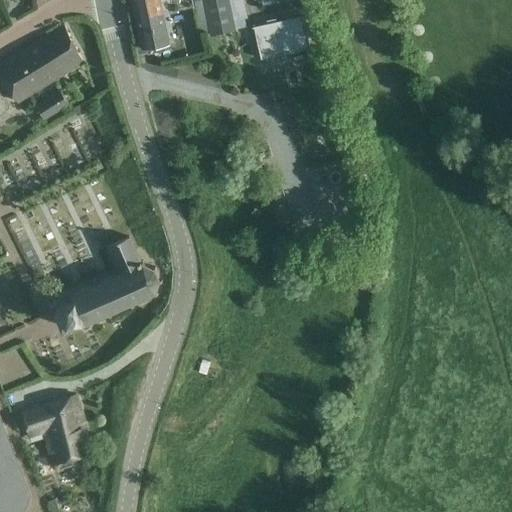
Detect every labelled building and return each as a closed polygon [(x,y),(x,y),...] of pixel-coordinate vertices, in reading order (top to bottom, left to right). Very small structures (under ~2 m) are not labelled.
[(131,0),(142,49),(169,43),(163,13),(194,6),(192,0),(131,0)] [(211,35),(235,29),(245,27),(243,19),(247,18),(242,0),(193,0),(200,33),(210,31),(211,35)] [(254,26),(261,59),(310,48),(303,16),(254,26)] [(0,72),(18,101),(83,62),(64,25),(0,65),(0,72)] [(43,119),(68,103),(60,89),(34,105),(43,119)] [(106,246),(117,270),(115,271),(115,273),(96,281),(95,279),(91,281),(92,283),(69,294),(71,299),(80,319),(83,325),(107,314),(109,318),(112,316),(111,313),(129,305),(130,308),(134,306),(133,304),(154,295),(156,297),(158,295),(156,293),(159,283),(162,283),(162,281),(159,281),(155,271),(157,269),(155,267),(153,269),(143,264),(143,261),(140,261),(129,236),(106,246)] [(55,307),(64,326),(80,319),(71,299),(55,307)] [(198,372),(206,375),(210,362),(202,359),(198,372)] [(54,464),(90,452),(82,412),(76,394),(22,412),(30,436),(44,432),(54,464)] [(0,511),(22,511),(29,496),(0,420),(0,511)] [(60,511),(55,499),(48,501),(49,505),(51,511),(60,511)]
